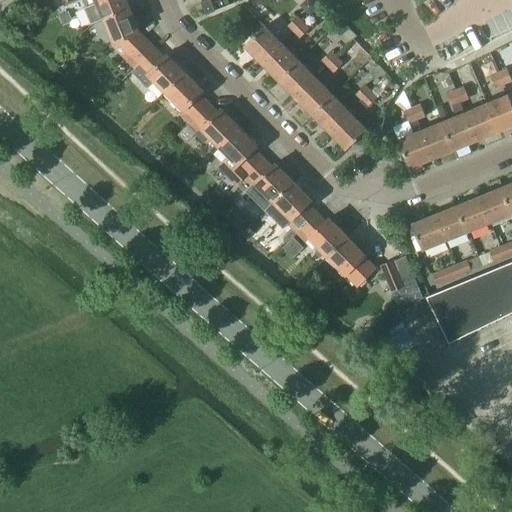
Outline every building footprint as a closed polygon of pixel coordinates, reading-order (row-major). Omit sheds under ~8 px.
[(65,0),(66,2),(71,0),(83,0),(86,7),(84,8),(90,24),(103,19),(130,8),(126,0),(65,0)] [(208,0),(202,3),(206,14),(214,11),(209,0),(208,0)] [(303,5),(304,8),(309,13),(318,6),(312,0),(307,0),(304,3),(303,5)] [(130,8),(103,19),(113,42),(110,45),(134,68),(155,48),(140,32),(130,8)] [(288,25),(294,31),(303,23),(297,16),(288,25)] [(338,23),(333,27),(342,35),(349,28),(341,20),(338,23)] [(303,23),(294,31),(301,37),(309,29),(303,23)] [(265,26),(245,45),(262,63),(282,43),(267,29),(265,26)] [(282,43),(262,63),(279,80),(299,60),(282,43)] [(134,68),(131,71),(147,88),(154,81),(166,93),(186,73),(167,54),(164,57),(155,48),(134,68)] [(322,59),(328,65),(337,57),(330,51),(322,59)] [(337,57),(328,65),(334,71),(343,63),(337,57)] [(299,60),(279,80),(296,97),(316,78),(299,60)] [(494,63),(483,67),(486,76),(497,72),(494,63)] [(511,79),(508,69),(499,73),(504,84),(511,81),(511,79)] [(186,73),(166,93),(184,111),(180,115),(189,123),(210,104),(201,95),(204,91),(186,73)] [(504,84),(499,73),(491,76),(496,88),(504,84)] [(316,78),(296,97),(313,115),(333,95),(316,78)] [(384,78),(377,85),(382,90),(389,83),(384,78)] [(350,112),(330,131),(347,149),(351,145),(367,130),(357,119),(384,93),(377,85),(370,92),(362,100),(350,112)] [(364,85),(356,94),(362,100),(370,92),(364,85)] [(464,87),(456,91),(460,102),(469,98),(464,87)] [(457,116),(443,122),(454,149),(476,141),(465,113),(460,102),(456,91),(448,94),(457,116)] [(333,95),(313,115),(330,131),(350,112),(333,95)] [(509,95),(486,105),(497,132),(511,125),(511,102),(509,96),(509,95)] [(407,136),(399,140),(406,155),(411,167),(432,158),(421,131),(416,120),(412,108),(411,107),(408,99),(400,102),(413,134),(407,136)] [(210,104),(189,123),(198,132),(196,133),(206,143),(211,138),(220,147),(240,127),(221,109),(218,112),(210,104)] [(421,105),(412,108),(416,120),(425,116),(421,105)] [(486,105),(465,113),(476,141),(497,132),(486,105)] [(443,122),(421,131),(432,158),(454,149),(443,122)] [(240,127),(220,147),(231,158),(222,167),(238,183),(243,178),(263,158),(255,149),(258,146),(240,127)] [(263,158),(243,178),(251,186),(246,192),(265,210),(273,201),(293,182),(275,163),(272,167),(263,158)] [(273,201),(265,210),(283,229),(288,224),(293,229),(287,235),(291,239),(297,233),(317,213),(308,204),(312,201),(293,182),(273,201)] [(511,183),(503,187),(511,209),(511,183)] [(511,209),(503,187),(480,196),(490,222),(511,213),(511,209)] [(480,196),(457,205),(468,231),(490,222),(480,196)] [(457,205),(435,215),(445,240),(468,231),(457,205)] [(317,213),(297,233),(305,241),(309,238),(328,257),(348,237),(329,218),(326,221),(317,213)] [(417,236),(411,238),(417,252),(430,246),(445,240),(435,215),(412,224),(417,236)] [(284,232),(275,240),(282,247),(291,239),(287,235),(284,232)] [(348,237),(328,257),(346,275),(347,275),(358,286),(370,274),(376,268),(365,257),(366,255),(348,237)] [(511,242),(501,247),(505,256),(511,253),(511,242)] [(505,256),(501,247),(490,251),(494,261),(505,256)] [(393,260),(381,265),(384,273),(399,308),(424,298),(417,282),(404,288),(393,260)] [(511,261),(427,297),(449,343),(511,313),(511,261)] [(467,261),(456,265),(460,274),(471,270),(467,261)] [(434,276),(429,278),(432,285),(437,283),(437,284),(460,274),(456,265),(433,275),(434,276)]
